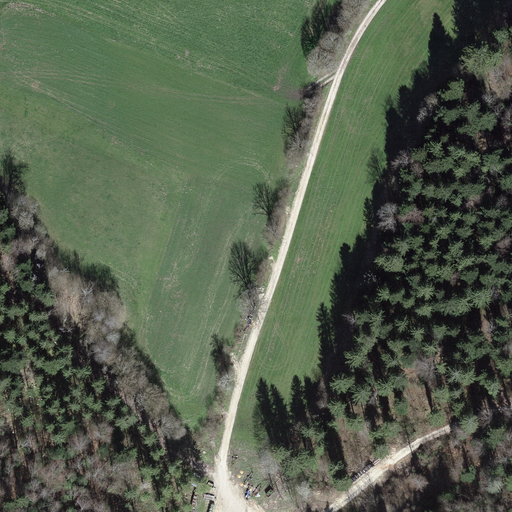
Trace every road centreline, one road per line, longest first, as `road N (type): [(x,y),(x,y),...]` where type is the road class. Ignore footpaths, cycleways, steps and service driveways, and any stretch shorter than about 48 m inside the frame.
road 1 (track): [(248,511),(226,484),(227,426),(328,106),(350,48),(381,0)]
road 2 (track): [(511,404),(414,445),(328,511)]
